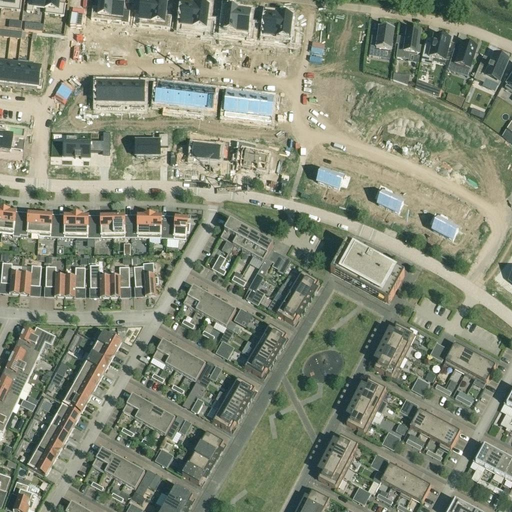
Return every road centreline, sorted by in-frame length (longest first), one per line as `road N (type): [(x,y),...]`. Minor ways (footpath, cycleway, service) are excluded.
road 1 (residential): [(74,72),(188,70),(298,84)]
road 2 (residential): [(309,135),(368,147),(507,216)]
road 3 (residential): [(313,2),(449,21),(511,44)]
road 4 (residential): [(467,287),(364,231),(290,207)]
road 5 (residential): [(30,183),(214,190)]
road 6 (residential): [(159,316),(10,313)]
road 7 (residential): [(448,489),(331,427)]
road 8 (residential): [(477,434),(360,372)]
road 9 (residential): [(268,391),(153,326)]
road 10 (residential): [(92,434),(206,499)]
road 11 (residential): [(183,274),(298,337)]
road 12 (residential): [(123,380),(236,444)]
